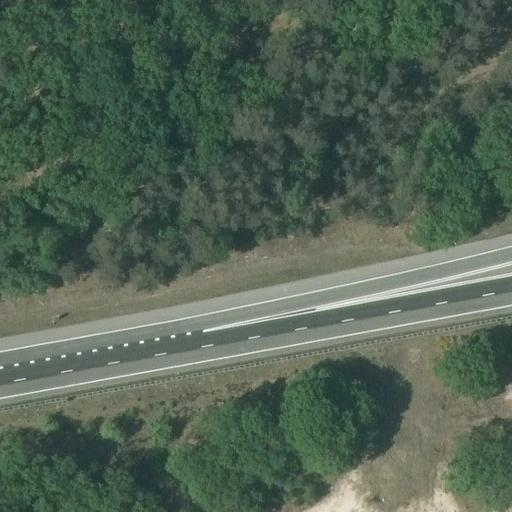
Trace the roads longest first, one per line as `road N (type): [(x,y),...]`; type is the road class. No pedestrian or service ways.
road 1 (motorway): [(511,254),(196,324),(138,359)]
road 2 (motorway): [(511,291),(138,359)]
road 3 (motorway): [(138,359),(0,384)]
